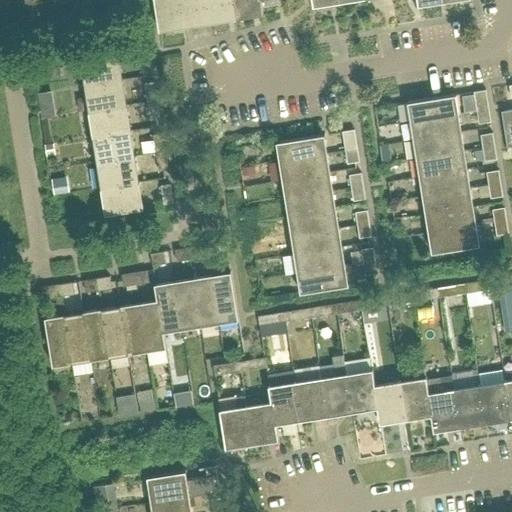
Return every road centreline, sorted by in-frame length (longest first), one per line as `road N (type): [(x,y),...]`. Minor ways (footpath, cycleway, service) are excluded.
road 1 (residential): [(223,96),(483,50),(507,0)]
road 2 (residential): [(308,505),(511,472)]
